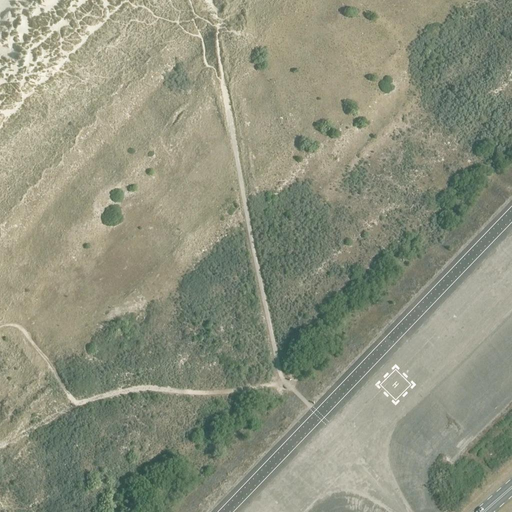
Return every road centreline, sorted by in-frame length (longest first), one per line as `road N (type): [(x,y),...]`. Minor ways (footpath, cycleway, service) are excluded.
road 1 (track): [(318,415),(278,372),(224,95)]
road 2 (track): [(283,380),(206,391),(140,386),(80,400),(54,378),(22,326),(0,325)]
road 3 (unclassified): [(318,415),(511,212)]
road 4 (unclassified): [(224,511),(318,415)]
road 5 (unclassified): [(400,511),(318,415)]
